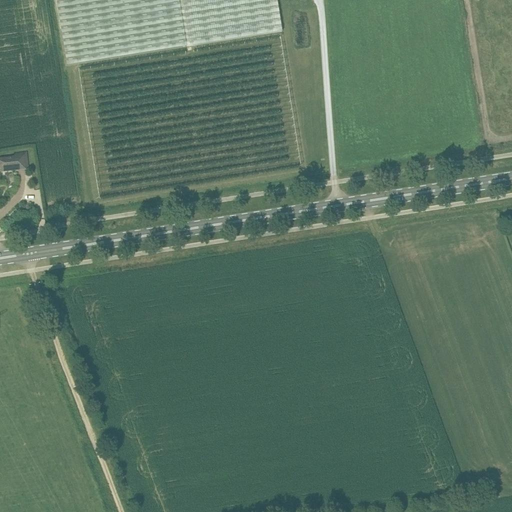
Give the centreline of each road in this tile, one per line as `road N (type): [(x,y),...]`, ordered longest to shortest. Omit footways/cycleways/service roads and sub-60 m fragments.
road 1 (primary): [(0,257),(511,178)]
road 2 (track): [(120,511),(30,270),(13,255)]
